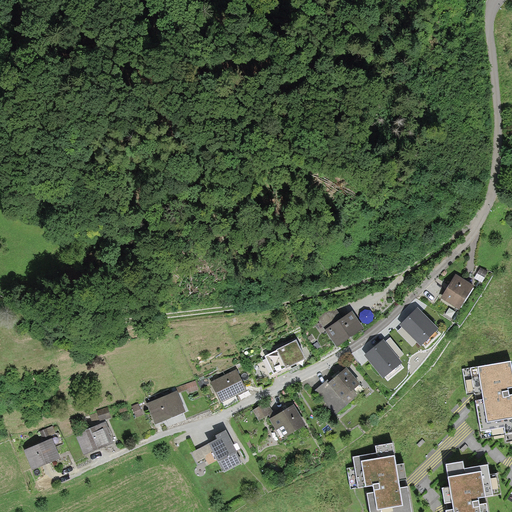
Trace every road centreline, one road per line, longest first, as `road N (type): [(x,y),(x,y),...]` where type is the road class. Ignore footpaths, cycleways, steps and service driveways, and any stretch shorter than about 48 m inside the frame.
road 1 (residential): [(502,0),(492,15),(497,161),(481,216),(462,243),(381,324),(317,368),(185,426)]
road 2 (track): [(475,225),(414,264),(364,282),(225,308),(87,322),(0,294)]
